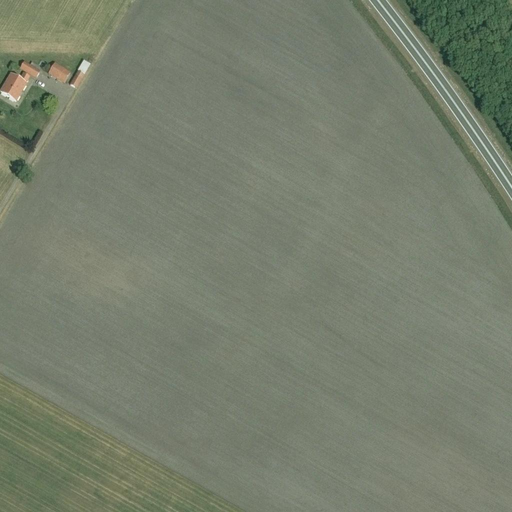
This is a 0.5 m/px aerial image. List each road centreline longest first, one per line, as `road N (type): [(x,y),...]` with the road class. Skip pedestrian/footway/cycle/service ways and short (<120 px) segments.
road 1 (trunk): [(511,188),(375,0)]
road 2 (unknown): [(0,207),(75,84)]
